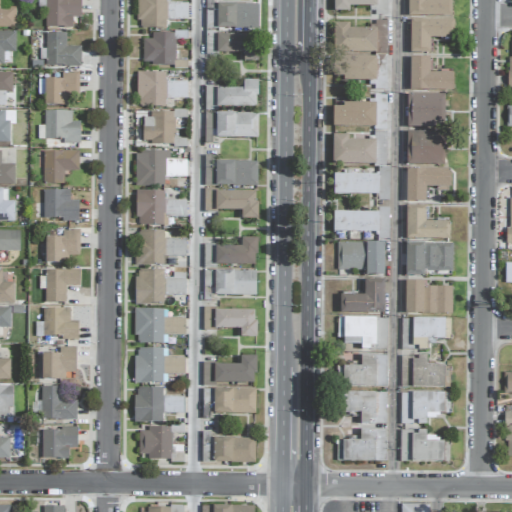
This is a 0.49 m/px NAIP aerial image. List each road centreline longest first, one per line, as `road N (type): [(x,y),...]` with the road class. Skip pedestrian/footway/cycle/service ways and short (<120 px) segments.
road 1 (residential): [(109,511),(114,0)]
road 2 (residential): [(482,488),(489,0)]
road 3 (secondary): [(305,485),(308,52)]
road 4 (secondary): [(285,0),(282,367)]
road 5 (residential): [(281,485),(0,482)]
road 6 (residential): [(511,488),(305,485)]
